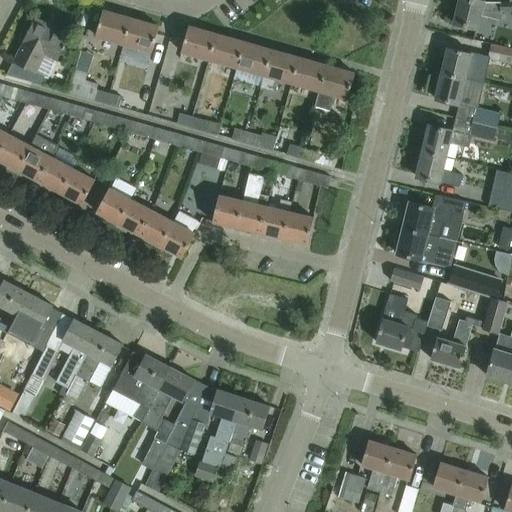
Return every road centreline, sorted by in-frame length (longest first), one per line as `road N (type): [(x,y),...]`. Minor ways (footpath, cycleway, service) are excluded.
road 1 (residential): [(352,267),(418,0)]
road 2 (residential): [(167,306),(203,233),(352,267)]
road 3 (unclassified): [(511,427),(326,371)]
road 4 (unclassified): [(167,306),(0,218)]
road 5 (unclassified): [(326,371),(167,306)]
road 6 (residential): [(270,509),(326,371)]
